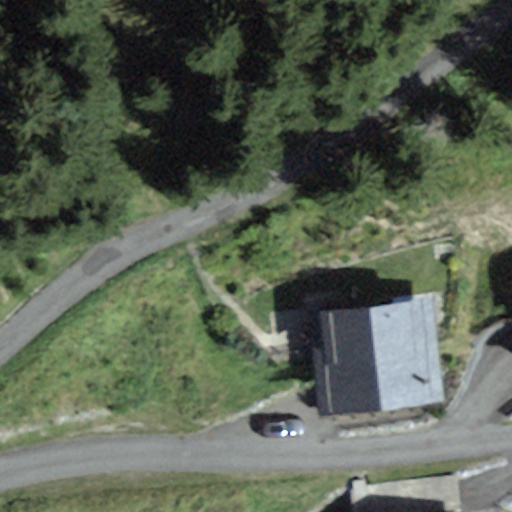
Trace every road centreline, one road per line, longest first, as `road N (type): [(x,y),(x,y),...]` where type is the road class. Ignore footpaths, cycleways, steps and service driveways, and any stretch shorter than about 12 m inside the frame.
road 1 (unclassified): [(0,351),(91,269),(301,161),(511,14)]
road 2 (residential): [(0,476),(97,452),(511,443)]
